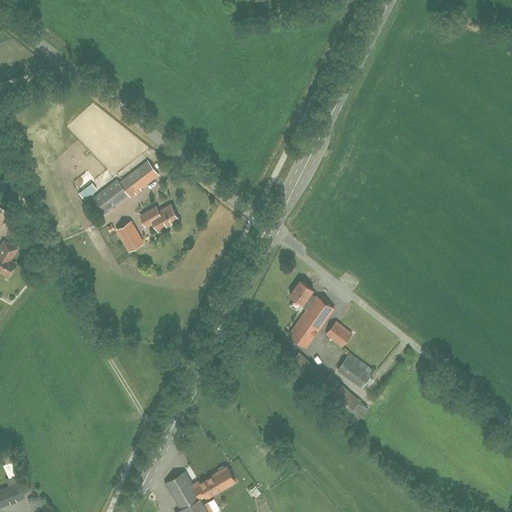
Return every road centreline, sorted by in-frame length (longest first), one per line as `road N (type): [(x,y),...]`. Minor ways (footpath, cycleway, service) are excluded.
road 1 (unclassified): [(271,233),(0,6)]
road 2 (unclassified): [(271,233),(511,433)]
road 3 (tertiary): [(129,511),(271,233)]
road 4 (tertiary): [(271,233),(389,0)]
